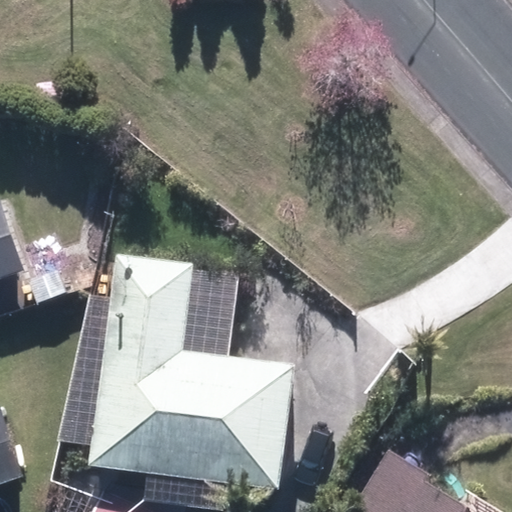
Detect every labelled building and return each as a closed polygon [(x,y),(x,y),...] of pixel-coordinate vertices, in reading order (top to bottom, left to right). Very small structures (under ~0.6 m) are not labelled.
[(0,255),(29,245),(10,194),(0,195),(0,255)] [(119,238),(99,452),(285,470),(297,346),(199,336),(207,247),(119,238)] [(0,473),(24,465),(0,397),(0,473)] [(455,511),(463,499),(372,446),(339,503),(354,511),(455,511)] [(184,511),(109,478),(93,511),(184,511)] [(305,511),(274,494),(263,511),(305,511)]
